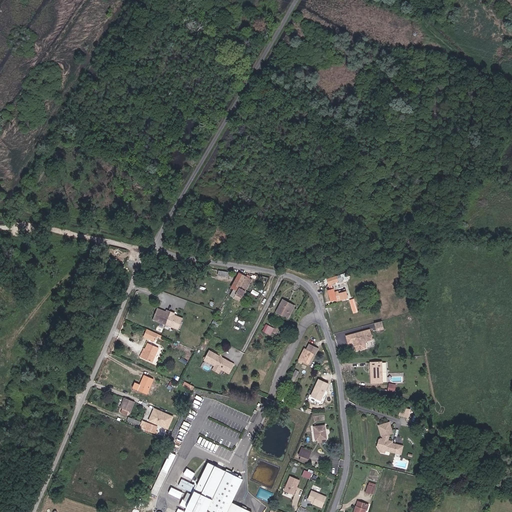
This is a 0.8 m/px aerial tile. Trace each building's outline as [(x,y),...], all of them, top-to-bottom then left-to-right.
[(237,286),(244,289),(250,276),(248,276),(242,273),(237,270),(230,285),(233,287),(236,288),(237,286)] [(343,295),(351,293),(349,286),(342,288),(341,285),(336,286),(336,285),(329,287),(333,298),(339,296),(338,294),(343,293),(343,295)] [(230,295),(240,299),(244,289),(237,286),(236,288),(233,287),(230,295)] [(279,304),(282,305),(288,292),(285,291),(279,304)] [(282,305),(291,309),(295,299),(289,297),(291,294),(288,292),(282,305)] [(152,321),(171,329),(176,319),(174,318),(175,315),(167,312),(166,314),(162,312),(163,312),(157,309),(152,321)] [(171,329),(178,332),(183,321),(178,318),(177,319),(176,319),(171,329)] [(266,323),(263,331),(271,334),(274,327),(266,323)] [(381,330),(380,323),(372,325),(374,332),(381,330)] [(148,334),(158,338),(160,334),(150,329),(148,334)] [(370,341),(368,336),(367,331),(363,332),(345,337),(346,345),(353,343),(353,345),(351,346),(353,352),(363,350),(361,343),(365,342),(370,341)] [(142,356),(155,361),(163,346),(151,341),(149,346),(147,345),(146,348),(148,349),(146,352),(145,351),(142,356)] [(305,361),(313,365),(320,352),(318,351),(311,348),(305,361)] [(234,371),(239,363),(218,352),(214,361),(224,367),(230,369),(234,371)] [(370,382),(381,382),(379,362),(369,362),(370,382)] [(137,385),(151,391),(158,375),(150,372),(145,382),(139,380),(137,385)] [(318,378),(311,396),(322,401),(330,383),(318,378)] [(202,386),(192,381),(190,385),(200,390),(202,386)] [(388,390),(396,391),(397,382),(389,381),(388,390)] [(126,395),(122,405),(124,406),(122,410),(128,413),(130,409),(132,410),(136,399),(126,395)] [(149,420),(169,429),(175,415),(154,407),(149,420)] [(400,415),(410,417),(412,409),(401,407),(400,415)] [(128,418),(142,424),(143,421),(130,415),(128,418)] [(389,431),(392,429),(387,420),(378,424),(382,433),(384,433),(384,437),(381,437),(378,438),(377,443),(378,446),(387,448),(394,449),(397,442),(392,441),(387,440),(388,437),(389,431)] [(146,422),(143,421),(142,424),(141,426),(156,432),(159,426),(146,421),(146,422)] [(318,440),(329,439),(329,426),(317,427),(318,440)] [(312,460),(315,454),(305,450),(303,456),(306,457),(312,460)] [(243,483),(222,472),(209,466),(186,511),(243,511),(232,506),(243,483)] [(304,470),(302,475),(310,479),(313,473),(304,470)] [(297,497),(303,482),(294,478),(288,493),(297,497)] [(373,493),(376,494),(379,484),(376,482),(375,484),(370,483),(370,484),(375,486),(373,493)] [(324,506),(328,494),(311,490),(308,502),(324,506)] [(369,511),(372,504),(361,501),(357,511),(369,511)]
